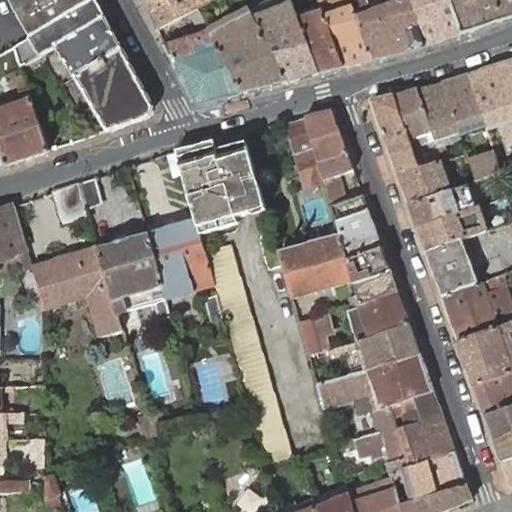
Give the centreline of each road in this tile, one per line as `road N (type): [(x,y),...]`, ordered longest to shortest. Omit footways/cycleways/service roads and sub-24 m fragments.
road 1 (residential): [(340,87),(497,511)]
road 2 (tertiary): [(0,194),(192,130)]
road 3 (tertiary): [(340,87),(511,33)]
road 4 (tertiary): [(192,130),(340,87)]
road 5 (residential): [(120,0),(192,130)]
